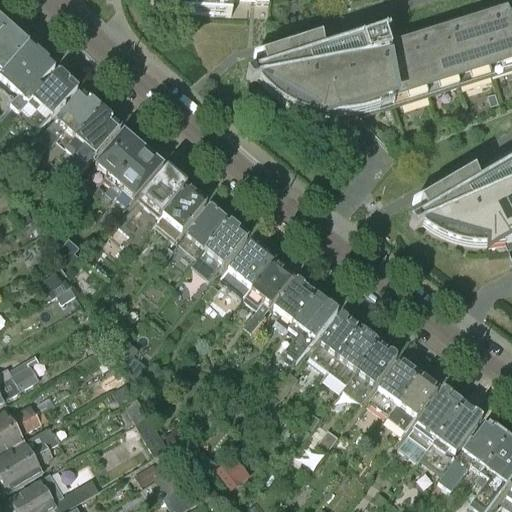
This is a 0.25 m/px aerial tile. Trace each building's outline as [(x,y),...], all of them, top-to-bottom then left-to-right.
[(163,0),(180,1),(179,16),(214,19),(215,4),(252,6),(269,7),(269,0),(163,0)] [(253,63),(261,60),(265,73),(245,79),(250,86),(272,82),(276,97),(291,100),(293,109),(331,114),(333,122),(347,121),(360,119),(511,71),(511,37),(507,21),(507,19),(389,57),(383,38),(388,37),(387,34),(322,55),(320,42),(306,46),(305,44),(252,61),(253,63)] [(0,77),(0,78),(0,77),(0,78),(0,79),(0,83),(29,52),(27,51),(28,50),(27,49),(26,50),(0,26),(0,77)] [(53,75),(29,52),(0,83),(0,92),(14,105),(9,111),(18,119),(41,94),(37,91),(53,75)] [(41,94),(18,119),(26,127),(22,131),(33,141),(77,95),(57,77),(41,94)] [(64,155),(99,115),(80,98),(54,126),(54,127),(37,146),(33,147),(24,157),(24,158),(17,165),(26,173),(33,165),(34,167),(38,162),(49,173),(64,155)] [(492,99),(486,101),(489,110),(496,108),(492,99)] [(64,155),(68,159),(73,163),(66,171),(77,181),(94,163),(119,133),(99,115),(64,155)] [(104,196),(97,204),(105,211),(116,198),(121,194),(133,205),(162,172),(145,157),(142,154),(122,136),(93,170),(104,180),(101,185),(109,191),(104,196)] [(503,250),(505,249),(511,247),(511,166),(478,187),(473,175),(460,182),(459,180),(411,209),(412,210),(419,206),(426,217),(408,227),(414,233),(434,224),(442,238),(457,237),(461,245),(500,242),(503,250)] [(155,227),(185,191),(164,174),(139,204),(122,224),(134,235),(128,241),(138,250),(144,242),(144,241),(156,227),(155,227)] [(74,187),(67,180),(60,188),(67,195),(74,187)] [(72,204),(80,194),(73,188),(65,197),(72,204)] [(90,198),(97,204),(104,196),(97,191),(90,198)] [(155,227),(156,227),(175,244),(205,208),(198,201),(197,201),(185,191),(155,227)] [(187,252),(198,262),(227,226),(208,210),(183,240),(191,247),(187,252)] [(31,224),(24,211),(16,215),(23,228),(31,224)] [(118,225),(111,219),(104,227),(111,233),(118,225)] [(246,243),(227,226),(198,262),(190,272),(207,286),(220,271),(222,273),(246,243)] [(53,259),(69,273),(78,263),(73,259),(78,254),(67,244),(58,254),(53,259)] [(243,306),(275,266),(251,247),(226,277),(219,285),(243,306)] [(260,325),(259,324),(292,283),(289,281),(290,279),(275,266),(243,306),(255,315),(242,331),(249,338),(260,325)] [(50,304),(55,300),(69,291),(64,284),(61,286),(55,276),(39,286),(50,304)] [(287,336),(315,301),(313,300),(313,296),(307,292),(303,292),(295,286),(271,315),(279,321),(275,326),(272,330),(283,340),(287,336)] [(69,291),(55,300),(61,309),(75,300),(69,291)] [(294,370),(313,347),(336,318),(326,310),(325,306),(320,302),(316,302),(315,301),(287,336),(296,342),(282,360),(294,370)] [(91,307),(83,316),(91,324),(100,315),(91,307)] [(326,376),(358,335),(357,334),(356,330),(351,325),(351,326),(347,326),(339,320),(304,365),(324,379),(326,376)] [(83,337),(95,358),(105,352),(93,331),(83,337)] [(365,340),(358,335),(326,376),(345,390),(349,384),(377,349),(375,348),(375,344),(369,339),(369,340),(365,340)] [(119,346),(110,357),(116,366),(127,352),(119,346)] [(349,384),(351,385),(368,399),(395,363),(388,357),(387,353),(382,349),(381,349),(378,350),(377,349),(349,384)] [(99,366),(107,379),(117,373),(116,371),(106,352),(105,352),(95,358),(73,371),(78,378),(99,366)] [(143,370),(127,357),(117,369),(134,382),(143,370)] [(0,387),(27,371),(28,371),(37,365),(32,358),(0,376),(0,387)] [(391,416),(417,380),(415,378),(415,376),(415,375),(411,371),(410,372),(407,373),(398,366),(372,401),(391,416)] [(0,387),(0,410),(4,408),(2,406),(36,386),(27,371),(0,387)] [(282,386),(271,400),(279,407),(297,383),(289,377),(282,386)] [(391,416),(410,431),(437,395),(428,389),(428,385),(422,380),(422,381),(419,381),(417,380),(391,416)] [(271,400),(282,386),(275,381),(264,394),(271,400)] [(119,410),(133,401),(125,388),(110,398),(119,410)] [(154,394),(141,407),(150,415),(162,402),(154,394)] [(423,459),(460,409),(441,395),(414,431),(421,436),(418,440),(423,443),(415,453),(423,459)] [(134,430),(147,422),(136,403),(123,412),(134,430)] [(442,452),(453,460),(481,424),(460,409),(423,459),(412,474),(422,481),(433,466),(432,465),(442,452)] [(0,419),(0,440),(36,420),(31,411),(10,423),(6,416),(0,419)] [(40,428),(36,420),(0,440),(0,459),(23,446),(20,440),(40,428)] [(166,454),(147,422),(134,430),(110,444),(114,450),(123,444),(131,458),(106,473),(107,474),(100,477),(107,490),(140,470),(139,470),(153,462),(166,454)] [(260,427),(254,423),(246,433),(251,438),(260,427)] [(477,479),(505,442),(485,427),(470,447),(469,446),(436,489),(449,499),(469,473),(477,479)] [(183,438),(175,430),(160,444),(169,453),(183,438)] [(48,432),(23,446),(0,459),(0,480),(47,453),(57,448),(48,432)] [(326,458),(337,442),(326,434),(315,448),(326,458)] [(467,511),(487,511),(511,480),(511,441),(510,440),(507,443),(505,442),(477,479),(487,487),(467,511)] [(0,480),(0,485),(8,498),(42,478),(37,470),(52,462),(47,453),(0,480)] [(171,472),(164,460),(156,465),(163,477),(171,472)] [(209,477),(189,460),(179,472),(186,478),(183,481),(196,493),(209,477)] [(230,495),(242,486),(227,465),(215,474),(230,495)] [(152,469),(134,480),(141,492),(159,482),(152,469)] [(163,501),(185,488),(177,475),(169,479),(168,478),(154,486),(163,501)] [(13,511),(70,511),(107,490),(100,477),(90,483),(91,484),(62,501),(48,479),(39,484),(8,503),(13,511)] [(219,501),(207,488),(195,498),(208,511),(219,501)] [(169,511),(189,511),(196,508),(185,489),(164,501),(169,511)]
